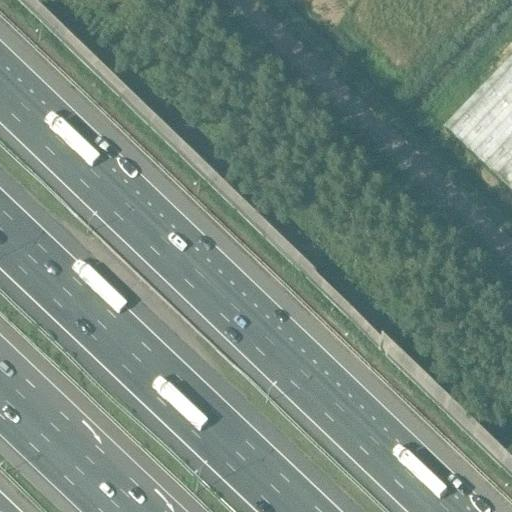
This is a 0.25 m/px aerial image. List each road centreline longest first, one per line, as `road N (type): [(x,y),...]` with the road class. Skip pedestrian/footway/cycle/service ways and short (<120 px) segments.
road 1 (motorway): [(453,511),(0,80)]
road 2 (motorway): [(294,511),(0,232)]
road 3 (unclassified): [(240,0),(511,258)]
road 4 (motorway): [(0,395),(122,511)]
